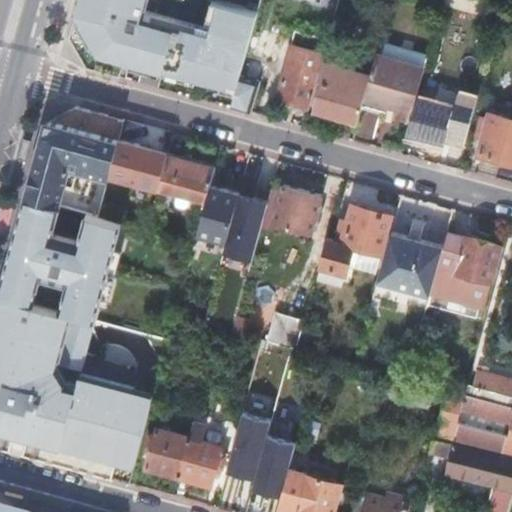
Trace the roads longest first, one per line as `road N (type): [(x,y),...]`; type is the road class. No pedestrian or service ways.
road 1 (unclassified): [(3,73),(511,207)]
road 2 (unclassified): [(0,470),(153,511)]
